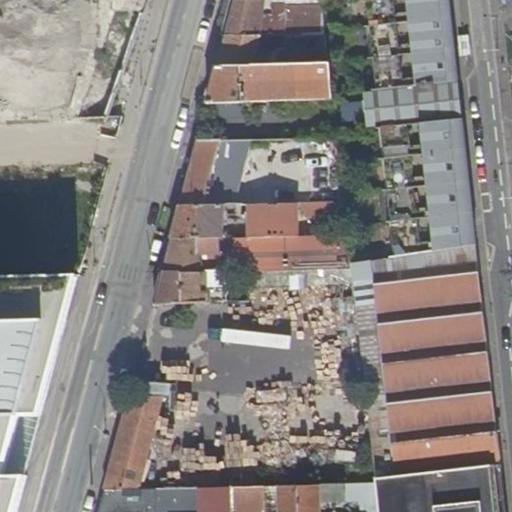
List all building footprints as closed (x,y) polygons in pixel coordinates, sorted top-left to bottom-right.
[(285,35),(327,34),(323,0),(326,0),(309,0),(310,6),(286,7),(285,0),(237,0),(227,37),(266,36),(285,35)] [(368,0),(372,25),(366,26),(367,27),(372,26),(375,56),(370,57),(370,58),(375,58),(378,88),(373,88),(373,89),(419,84),(420,92),(435,90),(434,83),(459,80),(450,0),(368,0)] [(10,33),(0,32),(0,43),(10,44),(10,33)] [(277,65),(330,64),(327,34),(285,35),(285,50),(277,50),(277,65)] [(227,37),(219,67),(267,66),(270,53),(257,50),(260,41),(266,41),(266,36),(227,37)] [(84,92),(92,88),(90,53),(88,49),(79,53),(84,64),(56,76),(43,46),(26,47),(27,52),(8,61),(0,60),(0,82),(29,81),(0,94),(0,98),(19,97),(0,105),(0,120),(81,117),(77,107),(54,108),(47,94),(84,92)] [(219,67),(210,104),(334,98),(330,64),(277,65),(267,66),(219,67)] [(406,114),(404,95),(363,99),(365,119),(406,114)] [(391,260),(477,243),(463,117),(377,126),(377,128),(382,127),(385,158),(380,159),(385,159),(389,190),(383,190),(383,191),(389,191),(392,221),(387,222),(387,223),(392,223),(396,257),(390,258),(391,260)] [(346,203),(338,137),(200,141),(194,162),(182,206),(224,205),(238,204),(244,204),(346,203)] [(250,204),(249,237),(298,236),(299,210),(304,210),(304,213),(347,215),(346,203),(250,204)] [(178,224),(174,239),(224,238),(224,205),(182,206),(178,224)] [(174,239),(165,274),(202,272),(208,272),(231,272),(250,271),(290,270),(331,269),(353,269),(353,264),(349,235),(298,236),(249,237),(224,238),(174,239)] [(367,392),(377,477),(502,464),(477,243),(391,260),(370,263),(353,264),(353,269),(356,298),(358,318),(367,392)] [(165,274),(156,304),(203,304),(202,272),(165,274)] [(208,272),(208,302),(232,301),(231,272),(208,272)] [(71,322),(0,323),(0,511),(17,511),(26,476),(0,476),(0,415),(41,415),(71,322)] [(142,489),(165,397),(132,397),(108,489),(142,489)] [(200,476),(204,447),(180,444),(176,473),(200,476)] [(215,457),(216,473),(256,472),(255,456),(215,457)] [(378,483),(381,511),(506,511),(502,464),(377,477),(378,483)] [(108,489),(101,511),(320,511),(320,502),(346,501),(346,483),(142,489),(108,489)]
